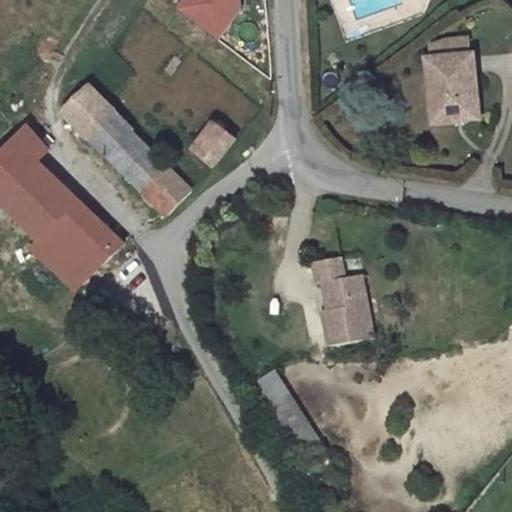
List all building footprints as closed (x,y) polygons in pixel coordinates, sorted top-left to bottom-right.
[(245,0),(194,0),(184,14),(220,41),(245,8),(245,0)] [(474,55),(429,60),(435,122),(479,118),(474,55)] [(114,112),(89,87),(64,112),(89,137),(114,112)] [(114,112),(89,137),(144,192),(169,167),(114,112)] [(215,124),(196,149),(216,165),(236,140),(215,124)] [(102,264),(124,242),(37,163),(49,151),(29,128),(0,158),(0,198),(41,241),(33,249),(68,279),(92,256),(102,264)] [(192,190),(169,167),(144,192),(167,215),(192,190)] [(92,256),(68,279),(78,288),(102,264),(92,256)] [(342,258),(313,263),(317,284),(329,282),(334,309),(322,312),(329,347),(375,338),(364,275),(346,278),(342,258)] [(276,372),(262,381),(277,406),(271,409),(305,464),(326,450),(276,372)]
